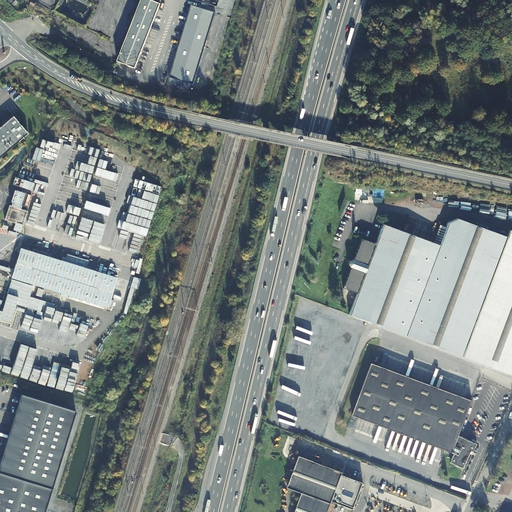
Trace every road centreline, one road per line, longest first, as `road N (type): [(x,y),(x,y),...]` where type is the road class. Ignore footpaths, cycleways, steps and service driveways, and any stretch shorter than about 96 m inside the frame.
road 1 (motorway): [(228,511),(356,0)]
road 2 (motorway): [(338,0),(212,511)]
road 3 (secondary): [(511,185),(134,105),(74,82),(23,49)]
